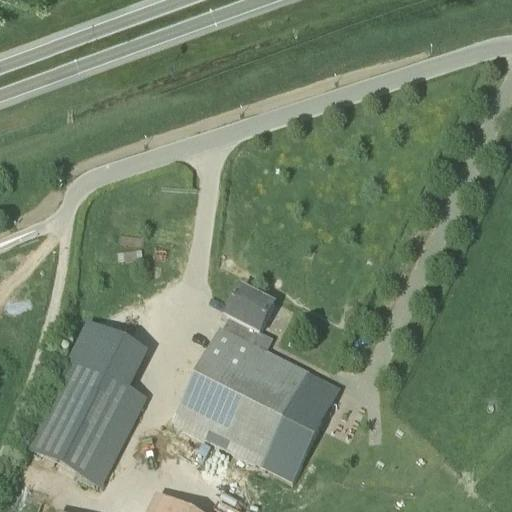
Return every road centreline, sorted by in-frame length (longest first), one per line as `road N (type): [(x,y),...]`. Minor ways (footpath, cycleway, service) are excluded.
road 1 (residential): [(511,46),(95,178),(80,188),(67,216)]
road 2 (primary): [(0,99),(272,0)]
road 3 (primary): [(173,0),(0,63)]
